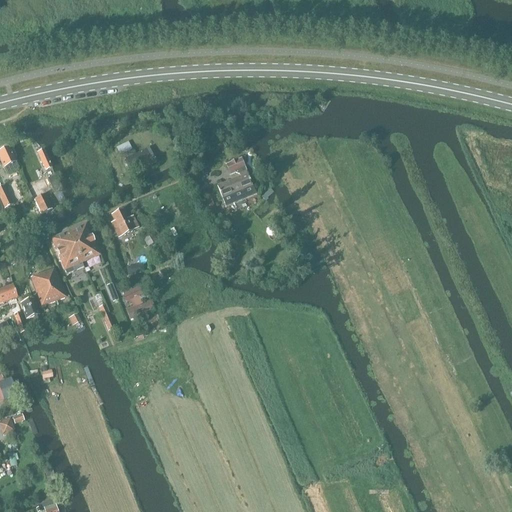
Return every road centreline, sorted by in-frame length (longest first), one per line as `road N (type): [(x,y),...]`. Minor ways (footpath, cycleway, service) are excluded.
road 1 (secondary): [(0,104),(153,75),(354,75)]
road 2 (secondary): [(511,105),(354,75)]
